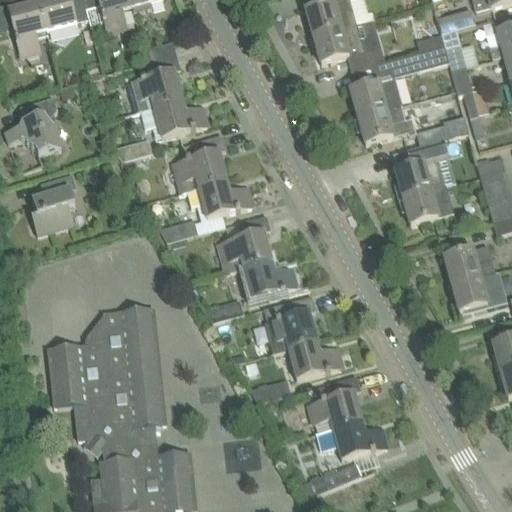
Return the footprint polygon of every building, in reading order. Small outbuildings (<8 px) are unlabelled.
[(48,0),(51,8),(42,10),(49,35),(90,24),(87,14),(83,0),(48,0)] [(83,0),(87,14),(100,10),(107,37),(127,31),(122,16),(133,12),(135,18),(136,18),(130,0),(83,0)] [(130,0),(136,18),(154,13),(152,7),(164,4),(163,0),(130,0)] [(361,0),(307,15),(315,42),(360,29),(374,26),(374,25),(375,25),(373,16),(369,18),(363,0),(361,0)] [(511,8),(511,0),(471,0),(476,18),(492,14),(511,8)] [(36,39),(49,35),(42,10),(11,18),(8,9),(0,11),(0,35),(1,38),(14,34),(21,60),(40,55),(36,39)] [(439,24),(440,31),(442,39),(457,35),(476,29),(472,15),(439,24)] [(360,29),(315,42),(322,69),(368,57),(360,29)] [(418,45),(422,59),(447,53),(442,39),(440,31),(427,35),(429,42),(418,45)] [(494,65),(505,62),(511,59),(511,33),(498,37),(502,51),(491,54),(494,65)] [(89,35),(82,37),(86,50),(93,48),(89,35)] [(449,64),(452,76),(467,72),(479,69),(474,50),(462,53),(457,35),(442,39),(447,53),(449,64)] [(146,55),(149,67),(178,60),(174,47),(146,55)] [(425,70),(449,64),(447,53),(422,59),(425,70)] [(128,89),(136,118),(180,106),(172,77),(182,75),(178,60),(149,67),(153,82),(128,89)] [(459,101),(465,99),(474,97),(473,96),(473,93),(467,72),(452,76),(459,101)] [(352,96),(359,122),(402,111),(402,108),(395,84),(352,96)] [(75,91),(61,96),(64,106),(78,101),(75,91)] [(465,99),(472,123),(480,121),(480,120),(487,118),(480,94),(473,96),(474,97),(465,99)] [(54,102),(40,107),(21,113),(25,127),(23,127),(21,133),(6,137),(10,149),(22,146),(39,159),(39,161),(63,154),(53,121),(58,114),(54,102)] [(183,117),(180,106),(136,118),(136,119),(142,117),(147,135),(160,131),(164,144),(208,132),(202,112),(183,117)] [(403,114),(402,111),(359,122),(367,150),(409,138),(410,142),(417,140),(413,124),(406,126),(403,114)] [(486,142),(480,121),(472,123),(477,144),(486,142)] [(445,131),(428,136),(431,150),(445,146),(449,145),(445,131)] [(192,185),(194,195),(225,187),(217,158),(226,155),(222,141),(193,149),(197,162),(190,164),(189,158),(179,161),(180,167),(176,168),(182,188),(192,185)] [(115,153),(123,168),(154,159),(150,144),(115,153)] [(118,159),(105,163),(108,172),(121,168),(118,159)] [(478,170),(481,182),(505,175),(502,163),(478,170)] [(135,166),(125,169),(128,180),(138,177),(135,166)] [(436,166),(397,176),(400,190),(395,191),(399,204),(404,202),(443,192),(436,166)] [(103,175),(87,180),(92,193),(108,187),(103,175)] [(481,182),(484,193),(509,187),(505,175),(481,182)] [(38,241),(57,235),(75,231),(70,214),(76,212),(71,195),(76,193),(73,181),(68,182),(49,187),(53,200),(33,206),(38,222),(33,223),(38,241)] [(228,197),(225,187),(194,195),(195,196),(188,197),(192,213),(204,209),(209,225),(253,213),(247,192),(228,197)] [(484,193),(488,205),(511,198),(509,187),(484,193)] [(443,192),(404,202),(411,231),(454,219),(447,191),(443,192)] [(488,205),(491,217),(511,210),(511,198),(488,205)] [(511,210),(491,217),(494,229),(511,223),(511,210)] [(238,276),(270,268),(262,238),(271,236),(267,221),(239,229),(243,243),(222,249),(227,269),(243,265),(245,274),(238,276)] [(511,237),(511,223),(494,229),(497,241),(511,237)] [(160,234),(168,248),(171,247),(182,244),(199,239),(195,224),(160,234)] [(182,244),(171,247),(174,259),(175,259),(185,256),(182,244)] [(446,263),(453,290),(496,278),(489,251),(446,263)] [(273,278),(270,268),(238,276),(243,294),(250,292),(254,305),(297,293),(292,273),(273,278)] [(503,306),(496,278),(453,290),(460,317),(503,306)] [(288,308),(263,315),(267,328),(265,329),(273,360),(284,357),(315,348),(318,348),(317,344),(317,343),(319,342),(315,327),(313,327),(310,318),(316,316),(312,301),(293,307),(288,308)] [(214,328),(228,324),(245,320),(241,305),(206,314),(214,328)] [(58,353),(48,354),(50,374),(54,373),(55,380),(51,380),(52,388),(56,387),(57,394),(53,394),(54,407),(55,413),(71,411),(75,411),(79,446),(89,445),(91,446),(102,456),(104,457),(105,466),(100,467),(102,484),(104,504),(94,505),(94,511),(197,511),(196,496),(193,457),(159,461),(157,438),(162,437),(161,431),(168,430),(156,314),(104,319),(105,322),(88,343),(86,343),(87,350),(58,353)] [(511,344),(494,349),(502,377),(511,374),(511,344)] [(315,348),(284,357),(291,355),(299,385),(323,379),(342,373),(337,353),(321,357),(318,348),(315,348)] [(511,374),(502,377),(509,404),(511,402),(511,374)] [(332,405),(310,410),(315,428),(318,439),(334,435),(360,428),(352,399),(361,396),(357,382),(338,387),(328,390),(332,405)] [(288,385),(252,395),(259,408),(292,399),(288,385)] [(318,439),(316,440),(320,455),(325,457),(340,453),(343,466),(387,454),(382,433),(363,438),(360,428),(334,435),(318,439)] [(362,482),(356,468),(337,476),(343,490),(362,482)] [(323,482),(306,489),(312,502),(328,495),(323,482)]
